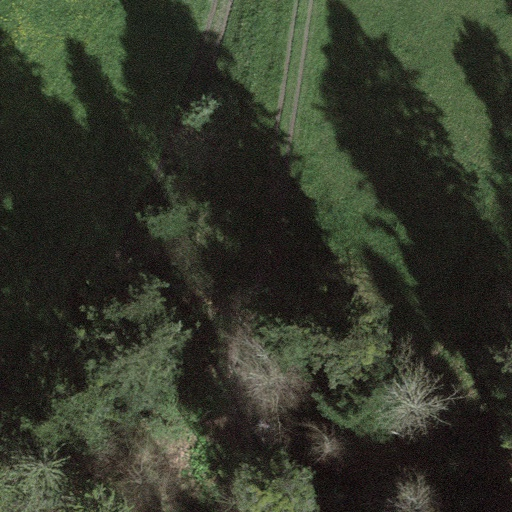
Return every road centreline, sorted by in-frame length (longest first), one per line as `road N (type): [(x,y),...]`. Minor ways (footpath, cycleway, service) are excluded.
road 1 (track): [(249,511),(236,474),(302,0)]
road 2 (track): [(221,0),(157,207),(41,375),(0,410)]
